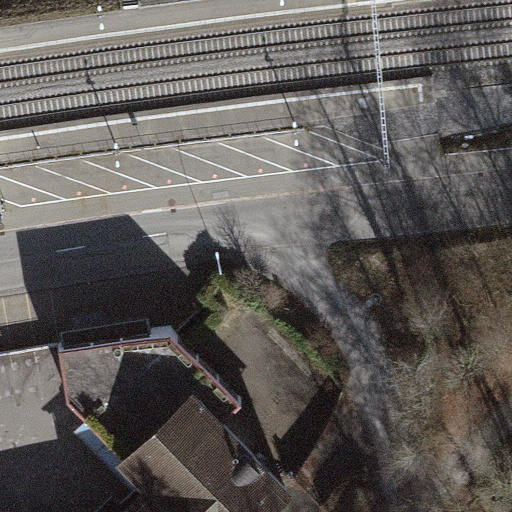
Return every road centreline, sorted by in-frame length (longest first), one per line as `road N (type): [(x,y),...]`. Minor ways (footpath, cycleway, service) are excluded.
road 1 (residential): [(511,195),(264,220),(0,262)]
road 2 (track): [(511,415),(413,511)]
